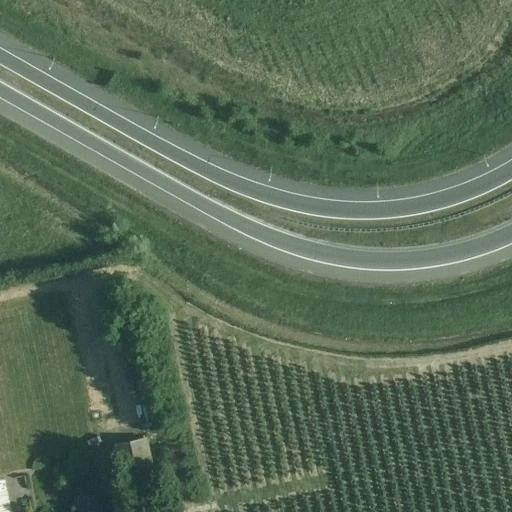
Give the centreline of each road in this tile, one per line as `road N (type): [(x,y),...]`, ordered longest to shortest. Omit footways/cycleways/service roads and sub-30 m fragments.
road 1 (motorway): [(511,166),(404,209),(289,203),(123,130),(0,56)]
road 2 (motorway): [(0,90),(207,207),(295,246),(350,260),(415,260),(511,235)]
road 3 (track): [(131,270),(234,333),(305,352),(390,363),(511,345)]
